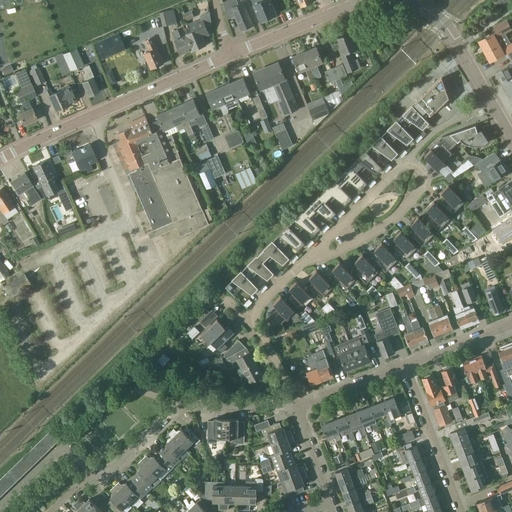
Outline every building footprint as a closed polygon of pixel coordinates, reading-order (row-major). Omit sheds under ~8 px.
[(235,0),(228,0),(222,3),(227,19),(234,16),(240,30),(243,28),(244,30),(251,27),(250,26),(252,25),(243,2),(237,5),(235,0)] [(243,0),(244,2),(248,0),(251,0),(260,22),(276,15),(269,0),(243,0)] [(173,9),(159,12),(162,26),(176,22),(173,9)] [(196,18),(193,11),(184,14),(187,21),(196,18)] [(194,32),(186,36),(192,49),(192,50),(206,45),(203,37),(209,34),(206,27),(212,25),(210,12),(201,16),(202,20),(190,25),(194,32)] [(479,41),(485,51),(508,39),(504,33),(511,29),(506,20),(493,27),(496,32),(479,41)] [(192,49),(186,36),(186,35),(180,37),(177,30),(171,32),(181,54),(192,49)] [(101,58),(124,48),(117,33),(95,44),(101,58)] [(356,69),(350,53),(362,48),(359,38),(353,41),(350,34),(337,39),(340,47),(339,47),(349,72),(356,69)] [(151,69),(164,63),(152,37),(144,41),(149,51),(144,53),(151,69)] [(511,43),(511,44),(508,39),(485,51),(490,61),(507,52),(510,57),(511,56),(511,43)] [(317,46),(304,51),(315,78),(321,76),(316,65),(323,62),(317,46)] [(76,48),(63,54),(70,71),(71,70),(72,71),(82,66),(83,65),(76,48)] [(310,81),(315,78),(304,51),(292,56),(299,72),(305,70),(310,81)] [(280,99),(277,101),(283,115),(298,109),(279,62),(266,67),(275,88),(279,98),(280,99)] [(511,62),(496,72),(502,82),(511,76),(511,62)] [(342,64),(331,69),(335,80),(339,89),(344,87),(340,78),(347,75),(342,64)] [(11,65),(2,69),(5,75),(14,71),(11,65)] [(36,68),(35,65),(31,67),(32,70),(30,71),(36,85),(45,81),(38,67),(36,68)] [(85,81),(82,82),(88,96),(98,91),(93,78),(94,77),(88,65),(83,67),(85,73),(83,74),(85,81)] [(107,65),(99,68),(103,77),(110,74),(107,65)] [(267,86),(273,101),(279,98),(275,88),(266,67),(254,72),(260,88),(267,86)] [(329,82),(335,80),(331,69),(325,71),(329,82)] [(511,76),(502,82),(511,100),(511,76)] [(243,77),(230,82),(237,98),(250,93),(243,77)] [(442,77),(413,106),(412,106),(421,114),(421,115),(426,120),(427,120),(427,119),(443,104),(441,103),(447,98),(445,91),(446,90),(442,77)] [(230,82),(218,88),(227,109),(240,104),(237,98),(230,82)] [(31,84),(16,91),(21,102),(25,111),(18,114),(23,125),(37,119),(32,109),(28,99),(36,96),(31,84)] [(50,89),(44,91),(50,103),(52,102),(56,110),(68,105),(67,103),(75,100),(69,87),(52,94),(50,89)] [(224,136),(227,141),(241,136),(238,130),(237,131),(227,109),(218,88),(206,93),(213,109),(220,106),(231,133),(224,136)] [(323,97),(325,103),(329,113),(343,99),(340,90),(323,97)] [(253,98),(262,119),(267,117),(258,96),(253,98)] [(193,99),(181,104),(190,125),(198,122),(200,126),(207,123),(203,113),(200,114),(193,99)] [(329,113),(325,103),(309,109),(316,125),(317,125),(329,113)] [(169,109),(176,125),(178,131),(185,128),(188,135),(193,132),(188,120),(181,104),(169,109)] [(421,114),(412,106),(413,106),(412,105),(402,114),(403,115),(397,121),(405,130),(405,129),(413,122),(423,129),(429,123),(427,120),(426,120),(421,115),(421,114)] [(159,120),(154,122),(158,131),(161,130),(164,137),(167,136),(170,142),(173,141),(174,140),(171,134),(178,131),(176,125),(169,109),(159,113),(157,115),(159,120)] [(260,121),(265,133),(272,130),(267,118),(260,121)] [(382,136),(381,136),(390,145),(390,144),(397,137),(407,144),(414,138),(405,129),(405,130),(397,121),(397,120),(387,129),(388,130),(382,136)] [(275,133),(286,129),(283,123),(273,127),(275,133)] [(439,140),(449,150),(450,150),(458,142),(460,140),(462,141),(463,142),(465,143),(466,144),(468,145),(470,145),(472,146),(473,146),(475,146),(477,146),(479,146),(481,145),(482,145),(484,144),(486,143),(487,142),(489,141),(481,130),(478,132),(477,131),(475,125),(442,137),(439,140)] [(205,135),(207,141),(214,138),(211,132),(209,126),(202,129),(205,135)] [(286,129),(275,133),(280,144),(282,150),(293,145),(291,140),(286,129)] [(417,143),(426,134),(423,131),(414,139),(417,143)] [(366,151),(374,160),(374,159),(382,152),(392,159),(398,153),(390,144),(390,145),(381,136),(382,136),(381,135),(371,145),(372,145),(366,151)] [(243,142),(241,136),(227,141),(229,148),(243,142)] [(452,153),(450,150),(449,150),(439,140),(430,149),(431,150),(425,156),(438,170),(445,163),(444,161),(452,153)] [(206,144),(195,149),(198,155),(209,150),(206,144)] [(73,150),(73,152),(72,152),(80,170),(85,167),(87,172),(92,169),(89,163),(96,160),(89,145),(78,150),(76,149),(73,150)] [(407,152),(404,149),(399,154),(402,158),(407,152)] [(359,175),(359,174),(366,167),(376,174),(383,168),(374,159),(374,160),(366,151),(366,150),(356,160),(351,166),(350,166),(359,175)] [(494,152),(477,163),(481,169),(483,171),(479,174),(486,185),(509,170),(508,170),(501,160),(502,160),(501,159),(499,161),(497,158),(498,158),(494,152)] [(51,158),(54,163),(60,160),(58,155),(51,158)] [(200,163),(210,161),(209,155),(199,157),(200,163)] [(468,159),(451,175),(454,177),(470,167),(474,165),(468,159)] [(33,166),(39,179),(33,182),(37,188),(41,187),(46,196),(56,191),(66,211),(73,208),(63,185),(57,188),(58,187),(52,175),(45,160),(33,166)] [(134,181),(150,170),(143,161),(128,172),(134,181)] [(386,173),(392,167),(389,164),(383,169),(386,173)] [(359,174),(359,175),(350,166),(351,166),(350,165),(340,175),(341,175),(335,181),(343,190),(343,189),(351,182),(361,189),(367,183),(359,174)] [(214,170),(212,171),(215,178),(225,173),(222,166),(222,167),(214,170)] [(262,166),(261,166),(254,169),(257,176),(264,173),(263,170),(262,166)] [(235,173),(242,189),(257,182),(250,167),(235,173)] [(210,169),(200,173),(207,189),(217,184),(210,169)] [(140,190),(156,179),(150,170),(134,181),(140,190)] [(24,173),(10,181),(19,194),(24,191),(28,199),(26,200),(30,206),(41,199),(32,186),(32,185),(24,173)] [(445,178),(449,183),(454,178),(449,173),(445,178)] [(140,190),(147,198),(162,187),(156,179),(140,190)] [(371,188),(376,182),(373,179),(368,184),(371,188)] [(325,190),(319,196),(328,205),(328,204),(335,197),(345,204),(352,198),(343,189),(343,190),(335,181),(334,180),(325,190)] [(511,180),(485,198),(483,194),(467,204),(472,211),(487,201),(487,200),(488,199),(500,217),(511,209),(511,180)] [(446,196),(440,202),(452,214),(465,202),(453,189),(456,186),(453,181),(449,185),(448,185),(441,192),(446,196)] [(162,187),(147,198),(153,207),(169,196),(162,187)] [(0,189),(0,220),(1,222),(3,225),(8,221),(6,218),(3,214),(14,206),(2,188),(0,189)] [(355,203),(361,197),(358,194),(352,199),(355,203)] [(304,211),(312,220),(312,219),(320,212),(329,219),(336,213),(328,204),(328,205),(319,196),(319,195),(309,205),(310,205),(304,211)] [(169,196),(153,207),(160,216),(175,205),(169,196)] [(438,231),(450,218),(434,202),(427,209),(431,213),(426,218),(438,231)] [(339,218),(345,212),(342,209),(336,214),(339,218)] [(312,219),(312,220),(304,211),(303,210),(294,220),(288,226),(296,235),(297,234),(304,227),(314,234),(321,228),(312,219)] [(113,229),(128,246),(138,238),(127,226),(133,221),(125,212),(119,217),(122,221),(113,229)] [(15,232),(24,227),(18,216),(9,222),(15,232)] [(422,246),(434,234),(418,217),(411,224),(415,228),(410,234),(422,246)] [(493,228),(503,243),(511,236),(511,219),(510,217),(493,228)] [(76,229),(73,222),(67,225),(70,232),(76,229)] [(324,233),(330,227),(327,224),(321,230),(324,233)] [(297,234),(296,235),(288,226),(288,225),(278,235),(279,235),(273,241),(281,250),(281,249),(289,242),(298,249),(305,243),(297,234)] [(464,227),(461,230),(472,242),(478,238),(465,226),(464,227)] [(128,246),(113,229),(104,237),(101,234),(95,238),(103,247),(109,243),(119,254),(128,246)] [(405,260),(417,248),(401,231),(394,238),(398,242),(393,247),(405,260)] [(25,248),(10,255),(11,258),(35,248),(40,245),(35,237),(30,240),(32,244),(33,246),(26,249),(26,248),(25,248)] [(445,239),(442,242),(454,254),(459,251),(447,238),(445,239)] [(314,242),(311,239),(305,244),(308,248),(314,242)] [(263,250),(257,256),(265,265),(266,264),(273,257),(283,264),(289,258),(281,249),(281,250),(273,241),(272,240),(263,250)] [(385,272),(398,259),(382,242),(375,249),(377,252),(371,257),(385,272)] [(434,242),(429,249),(437,255),(442,248),(434,242)] [(94,258),(107,271),(115,264),(102,250),(94,258)] [(427,251),(423,254),(435,266),(440,263),(428,250),(427,251)] [(293,263),(299,257),(296,254),(290,260),(293,263)] [(366,283),(379,271),(362,254),(355,261),(360,266),(354,271),(366,283)] [(242,271),(250,280),(250,279),(258,272),(267,279),(274,273),(266,264),(265,265),(257,256),(257,255),(247,265),(248,265),(242,271)] [(496,278),(486,257),(480,260),(489,280),(496,278)] [(86,265),(99,279),(107,271),(94,258),(86,265)] [(343,291),(356,279),(340,262),(333,269),(337,274),(331,279),(343,291)] [(408,263),(405,266),(416,278),(419,276),(421,275),(409,262),(408,263)] [(0,269),(0,283),(18,276),(13,264),(0,269)] [(99,279),(86,265),(78,273),(92,287),(99,279)] [(280,269),(274,275),(277,278),(283,272),(280,269)] [(448,269),(435,274),(439,286),(445,284),(443,279),(451,276),(448,269)] [(250,279),(250,280),(242,271),(241,270),(232,280),(226,286),(234,295),(242,287),(252,294),(258,288),(250,279)] [(320,299),(333,287),(317,270),(309,277),(314,281),(308,287),(320,299)] [(71,280),(84,294),(92,287),(78,273),(71,280)] [(433,288),(439,286),(435,274),(423,279),(425,284),(431,282),(433,288)] [(30,303),(18,276),(0,283),(0,297),(8,315),(11,313),(10,313),(31,304),(30,303)] [(392,279),(389,282),(396,289),(404,286),(394,276),(392,279)] [(423,279),(410,283),(415,296),(420,294),(418,287),(425,284),(423,279)] [(76,302),(84,294),(71,280),(63,288),(76,302)] [(289,288),(294,292),(288,298),(297,307),(303,302),(305,305),(313,298),(297,281),(289,288)] [(469,282),(461,285),(463,290),(462,290),(468,303),(477,299),(476,298),(475,294),(472,286),(471,287),(469,282)] [(409,298),(415,296),(410,283),(397,289),(400,295),(407,292),(409,298)] [(262,293),(268,287),(265,284),(259,290),(262,293)] [(370,287),(367,290),(373,298),(381,294),(372,285),(370,287)] [(68,310),(76,302),(63,288),(55,296),(68,310)] [(496,288),(486,292),(488,299),(494,314),(504,310),(499,295),(496,288)] [(457,290),(451,292),(457,306),(454,308),(456,314),(455,314),(460,327),(461,328),(470,325),(470,323),(464,308),(457,290)] [(390,307),(397,305),(392,292),(385,295),(390,307)] [(348,295),(345,299),(352,306),(359,303),(350,294),(348,295)] [(278,308),(268,317),(275,336),(279,334),(286,332),(282,322),(294,310),(281,296),(274,303),(278,308)] [(249,299),(243,305),(246,308),(252,302),(249,299)] [(372,307),(370,300),(364,302),(358,304),(361,311),(367,309),(372,307)] [(33,302),(30,303),(31,304),(10,313),(11,313),(16,327),(18,326),(20,332),(19,333),(26,348),(49,338),(42,323),(39,324),(36,318),(39,317),(33,302)] [(326,304),(322,308),(329,315),(337,312),(328,302),(326,304)] [(439,305),(434,307),(444,333),(445,334),(454,331),(453,329),(447,314),(443,315),(439,305)] [(469,306),(464,308),(470,323),(470,325),(479,321),(479,320),(474,307),(470,308),(469,306)] [(384,331),(375,334),(378,341),(377,341),(383,357),(395,352),(390,340),(389,337),(387,337),(386,333),(398,328),(390,307),(377,312),(384,331)] [(434,307),(429,309),(433,319),(429,321),(435,337),(435,338),(445,334),(444,333),(434,307)] [(206,327),(218,315),(212,309),(200,321),(206,327)] [(304,313),(300,316),(307,323),(315,320),(305,311),(304,313)] [(408,315),(403,317),(409,332),(405,334),(410,346),(410,348),(419,344),(419,343),(411,322),(408,315)] [(211,342),(210,342),(225,327),(217,319),(198,338),(201,340),(204,338),(209,343),(211,342)] [(417,320),(411,322),(419,343),(419,344),(428,341),(428,339),(423,327),(420,328),(417,320)] [(228,347),(224,343),(234,333),(227,325),(225,327),(210,342),(211,342),(221,353),(228,347)] [(192,338),(199,332),(195,327),(188,333),(192,338)] [(359,336),(348,340),(358,366),(370,361),(371,361),(364,344),(372,342),(366,328),(360,330),(362,335),(359,337),(359,336)] [(328,330),(322,332),(326,341),(332,339),(328,331),(328,330)] [(239,340),(224,354),(224,355),(226,358),(236,353),(246,347),(239,340)] [(346,371),(358,366),(348,340),(335,346),(333,341),(326,344),(332,357),(339,354),(346,371)] [(500,349),(498,350),(503,362),(501,362),(506,376),(511,374),(511,343),(510,344),(510,345),(506,346),(506,345),(505,346),(500,348),(500,349)] [(323,350),(312,354),(313,356),(322,381),(333,376),(328,364),(323,350)] [(224,355),(210,361),(214,373),(226,368),(225,365),(228,363),(229,365),(237,360),(249,383),(263,376),(251,353),(249,353),(239,359),(236,353),(226,358),(224,355)] [(313,356),(306,358),(308,364),(310,364),(312,370),(307,372),(311,385),(322,381),(313,356)] [(476,358),(473,359),(480,379),(491,375),(495,387),(502,384),(497,372),(495,373),(492,365),(486,367),(485,364),(486,363),(485,362),(484,362),(482,356),(480,357),(478,356),(476,357),(476,358)] [(465,362),(463,363),(466,369),(465,369),(466,371),(468,376),(466,376),(469,383),(480,379),(473,359),(469,361),(468,360),(466,361),(465,362)] [(444,371),(442,371),(447,385),(443,386),(449,402),(459,398),(457,392),(458,391),(454,383),(458,382),(452,367),(450,368),(450,367),(443,369),(444,371)] [(162,379),(138,370),(133,384),(158,392),(162,379)] [(424,378),(422,379),(427,392),(427,393),(432,405),(441,426),(452,421),(444,401),(445,400),(440,387),(438,388),(433,375),(431,376),(430,374),(424,377),(424,378)] [(394,397),(382,402),(386,413),(388,418),(390,423),(395,421),(394,417),(401,415),(397,405),(398,405),(397,403),(396,403),(394,397)] [(475,416),(481,414),(475,397),(469,399),(475,416)] [(382,402),(370,406),(374,418),(386,413),(382,402)] [(370,406),(358,411),(364,427),(372,424),(375,431),(379,430),(374,418),(370,406)] [(358,411),(346,416),(352,432),(360,429),(362,436),(367,434),(364,427),(358,411)] [(488,412),(481,414),(475,416),(466,420),(469,426),(491,418),(488,412)] [(346,416),(334,420),(338,432),(344,430),(346,434),(348,433),(351,440),(355,439),(352,432),(346,416)] [(214,421),(208,421),(208,443),(217,443),(220,438),(226,438),(226,419),(214,419),(214,421)] [(226,419),(226,438),(232,438),(236,443),(244,443),(245,421),(239,421),(239,419),(226,419)] [(268,420),(254,425),(257,431),(262,429),(264,435),(268,434),(271,444),(293,436),(291,430),(285,432),(284,427),(282,428),(280,422),(270,426),(268,420)] [(334,420),(322,425),(324,431),(324,433),(325,433),(326,436),(328,441),(335,439),(336,441),(341,439),(338,432),(334,420)] [(174,429),(170,433),(185,449),(186,449),(193,442),(196,445),(201,440),(187,426),(183,431),(182,429),(178,433),(174,429)] [(465,427),(450,433),(454,445),(469,439),(465,427)] [(505,435),(503,437),(508,443),(511,438),(511,428),(511,429),(505,435)] [(50,431),(46,436),(55,445),(59,440),(54,435),(50,431)] [(411,431),(395,437),(398,445),(414,439),(411,431)] [(163,450),(161,452),(175,466),(176,464),(180,460),(181,461),(189,452),(186,449),(185,449),(170,433),(165,437),(169,441),(165,445),(167,446),(163,450)] [(488,436),(491,444),(496,441),(493,434),(488,436)] [(46,436),(42,440),(50,449),(55,445),(46,436)] [(275,454),(271,455),(273,461),(274,463),(292,456),(291,455),(289,449),(291,448),(289,443),(295,441),(293,436),(271,444),(275,454)] [(469,439),(454,445),(459,456),(473,450),(471,444),(475,443),(473,438),(469,439)] [(42,440),(37,444),(46,453),(50,449),(42,440)] [(499,450),(496,441),(491,444),(494,452),(499,450)] [(378,443),(373,445),(376,452),(381,450),(378,443)] [(42,457),(46,453),(37,444),(33,448),(42,457)] [(404,446),(397,449),(398,453),(402,464),(401,464),(402,465),(406,464),(410,462),(421,458),(417,445),(412,447),(410,448),(410,447),(409,448),(405,450),(404,446)] [(366,450),(368,456),(374,454),(372,447),(366,450)] [(33,448),(29,452),(37,461),(42,457),(33,448)] [(473,450),(459,456),(463,467),(482,460),(483,459),(479,448),(473,450)] [(33,465),(37,461),(29,452),(24,456),(33,465)] [(146,455),(142,460),(158,476),(166,468),(169,471),(173,467),(175,466),(161,452),(160,453),(155,457),(154,456),(150,459),(146,455)] [(382,454),(381,452),(373,456),(374,460),(383,457),(382,454)] [(33,465),(24,456),(20,461),(29,469),(33,465)] [(342,456),(335,459),(337,466),(345,464),(342,456)] [(281,481),(284,480),(306,472),(304,467),(301,468),(298,465),(297,465),(297,464),(295,464),(292,457),(274,463),(281,481)] [(496,459),(499,467),(505,465),(502,457),(496,459)] [(421,458),(410,462),(414,474),(426,469),(421,458)] [(135,477),(134,478),(147,492),(148,491),(153,486),(150,483),(158,476),(142,460),(138,464),(142,468),(138,471),(139,473),(135,477)] [(478,462),(463,468),(467,479),(486,472),(482,460),(478,462)] [(24,474),(29,469),(20,461),(16,465),(24,474)] [(369,485),(378,482),(371,463),(363,466),(369,485)] [(24,474),(16,465),(11,469),(20,478),(24,474)] [(508,472),(505,465),(499,467),(502,475),(508,472)] [(336,472),(342,491),(354,487),(347,468),(336,472)] [(16,482),(20,478),(11,469),(7,473),(16,482)] [(362,469),(356,472),(356,473),(356,476),(357,478),(364,475),(362,469)] [(426,469),(414,474),(419,486),(431,481),(426,469)] [(306,472),(281,481),(285,491),(284,491),(287,497),(305,491),(303,485),(304,484),(303,479),(308,478),(306,472)] [(486,472),(467,479),(472,491),(486,485),(484,478),(488,477),(486,472)] [(16,482),(7,473),(3,477),(11,486),(16,482)] [(0,482),(7,490),(11,486),(3,477),(0,479),(0,482)] [(119,482),(115,486),(130,503),(133,506),(141,498),(146,494),(147,492),(134,478),(132,480),(128,484),(126,482),(123,486),(119,482)] [(246,486),(245,510),(250,510),(250,506),(248,504),(248,503),(257,503),(257,491),(263,491),(263,481),(262,479),(255,479),(255,481),(246,481),(246,486)] [(511,480),(500,486),(503,493),(511,489),(511,480)] [(205,481),(205,495),(208,498),(213,498),(213,502),(221,502),(221,504),(220,505),(219,505),(219,510),(224,510),(224,485),(224,482),(205,481)] [(435,493),(430,481),(419,486),(424,498),(435,493)] [(224,485),(224,510),(228,510),(228,505),(227,504),(227,502),(235,503),(235,486),(224,485)] [(112,499),(107,504),(115,511),(124,511),(123,510),(130,503),(115,486),(110,490),(114,494),(110,498),(112,499)] [(235,486),(235,503),(243,503),(243,504),(241,506),(241,510),(245,510),(246,486),(235,486)] [(357,495),(354,487),(342,491),(347,504),(359,500),(359,501),(365,499),(364,498),(372,496),(370,490),(357,495)] [(414,487),(395,495),(397,499),(416,491),(414,487)] [(440,505),(435,493),(424,498),(410,503),(411,507),(420,504),(421,506),(426,504),(428,510),(440,505)] [(501,494),(477,503),(477,504),(477,503),(480,511),(490,511),(497,509),(502,508),(502,507),(499,499),(502,498),(501,494)] [(374,502),(372,496),(364,498),(365,499),(367,504),(374,502)] [(80,498),(76,501),(86,511),(100,511),(101,511),(92,501),(89,499),(83,505),(82,504),(82,502),(83,501),(80,498)] [(200,499),(197,502),(207,511),(211,509),(200,499)] [(363,511),(359,501),(359,500),(347,504),(350,511),(363,511)] [(86,511),(76,501),(73,505),(76,508),(77,507),(79,507),(79,508),(75,511),(86,511)] [(207,511),(197,502),(189,510),(191,511),(207,511)]
